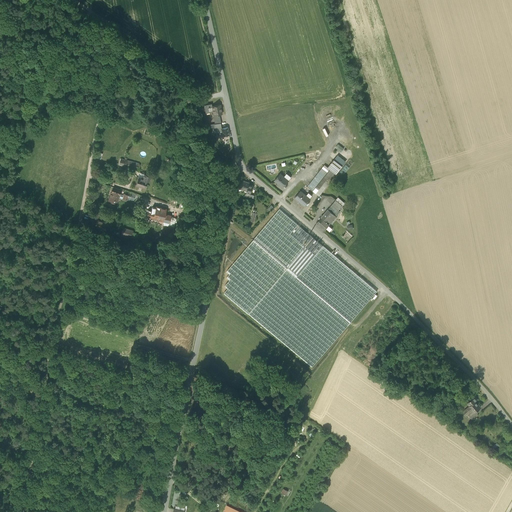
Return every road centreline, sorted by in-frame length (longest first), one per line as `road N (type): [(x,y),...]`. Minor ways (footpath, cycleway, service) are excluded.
road 1 (track): [(118,44),(20,511)]
road 2 (unclassified): [(511,425),(389,292),(238,158)]
road 3 (residential): [(222,234),(162,511)]
road 4 (track): [(118,44),(196,95),(224,94)]
